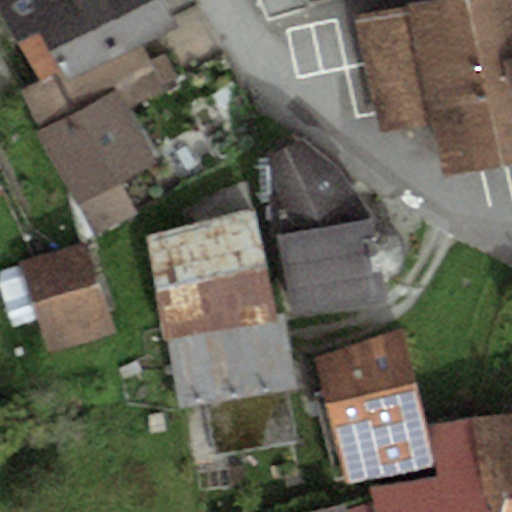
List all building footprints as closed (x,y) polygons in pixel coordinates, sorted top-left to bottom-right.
[(0,0),(0,8),(36,86),(64,72),(67,80),(140,46),(174,30),(160,0),(0,0)] [(311,10),(306,0),(260,0),(273,28),(311,10)] [(511,165),(511,0),(442,0),(406,7),(408,15),(357,25),(381,141),(432,131),(442,180),(511,165)] [(151,65),(140,46),(67,80),(64,72),(36,86),(20,95),(38,132),(119,91),(129,109),(181,81),(167,57),(151,65)] [(38,132),(77,206),(94,238),(139,215),(122,183),(157,164),(129,109),(119,91),(38,132)] [(356,192),(301,140),(267,160),(272,192),(294,235),(372,221),(356,192)] [(255,210),(145,234),(161,343),(169,341),(277,324),(276,318),(255,210)] [(293,320),(387,303),(382,275),(392,271),(397,267),(402,261),(402,255),(401,244),(394,238),(382,235),(374,235),(372,221),(294,235),(278,238),(293,320)] [(88,241),(20,263),(49,354),(117,332),(88,241)] [(285,316),(276,318),(277,324),(169,341),(181,410),(209,405),(217,457),(294,444),(286,394),(298,392),(285,316)] [(433,468),(402,331),(315,360),(349,489),(433,468)] [(511,511),(511,415),(471,421),(486,511),(511,511)] [(486,511),(471,421),(429,428),(440,477),(371,489),(375,504),(377,511),(486,511)]
